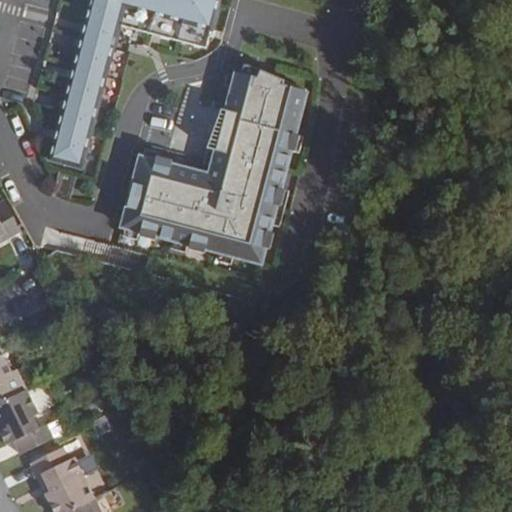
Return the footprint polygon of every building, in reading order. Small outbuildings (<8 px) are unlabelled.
[(209,48),(221,0),(94,0),(53,160),(82,168),(119,25),(209,48)] [(312,89),(237,69),(210,171),(144,154),(124,228),(266,266),(312,89)] [(20,229),(0,185),(0,234),(14,228),(20,229)] [(10,375),(0,353),(0,403),(26,391),(16,371),(10,375)] [(38,415),(26,391),(0,403),(0,435),(5,446),(13,442),(20,456),(53,440),(47,426),(39,431),(32,419),(38,415)] [(64,449),(64,450),(73,447),(69,439),(61,443),(64,449)] [(31,464),(53,511),(69,511),(95,499),(75,459),(70,462),(64,450),(64,449),(31,464)] [(69,511),(101,511),(95,499),(69,511)]
